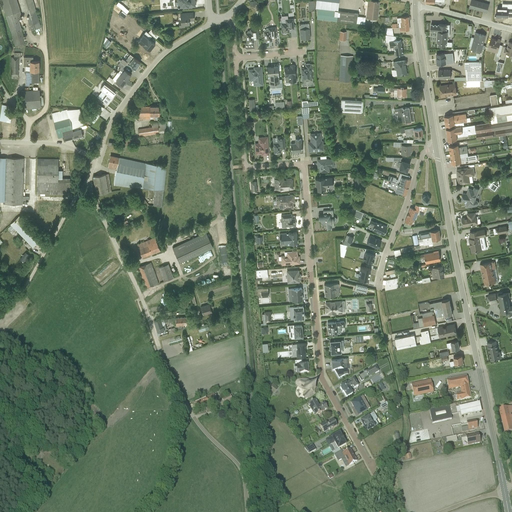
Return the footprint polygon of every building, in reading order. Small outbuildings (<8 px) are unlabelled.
[(16,0),(0,0),(15,46),(25,43),(17,18),(21,17),(16,0)] [(41,27),(32,0),(18,0),(24,16),(26,15),(31,30),(41,27)] [(178,8),(195,6),(194,3),(195,2),(195,1),(194,0),(193,0),(176,0),(176,2),(174,2),(175,7),(178,7),(178,8)] [(316,0),(316,9),(317,9),(338,11),(339,0),(316,0)] [(475,0),(471,0),(469,7),(486,12),(489,4),(475,0)] [(376,1),(376,2),(368,1),(366,18),(376,19),(379,2),(377,2),(377,1),(376,1)] [(502,8),(497,8),(497,11),(496,17),(501,17),(508,17),(508,11),(511,10),(511,7),(508,7),(508,4),(511,4),(511,3),(508,4),(507,9),(502,8)] [(338,11),(317,9),(316,19),(356,24),(357,17),(357,13),(338,11)] [(192,12),(180,14),(181,20),(179,21),(179,27),(184,27),(184,25),(189,24),(189,21),(193,20),(192,12)] [(282,23),(281,23),(282,33),(283,34),(285,34),(286,33),(289,33),(288,29),(290,29),(293,29),(292,19),(285,19),(285,21),(283,21),(282,22),(282,23)] [(131,23),(130,23),(126,28),(132,34),(137,28),(139,26),(133,20),(131,23)] [(309,24),(299,24),(300,39),(310,38),(309,24)] [(385,35),(393,36),(392,28),(396,28),(396,24),(391,24),(391,28),(385,28),(385,35)] [(439,25),(431,24),(430,30),(431,30),(431,31),(437,31),(437,42),(438,42),(438,46),(446,46),(446,42),(447,42),(448,37),(448,31),(446,31),(447,24),(439,24),(439,25)] [(264,31),(264,32),(264,42),(265,42),(266,42),(268,42),(269,41),(271,41),(271,38),(272,38),(276,38),(275,27),(267,28),(267,29),(265,29),(264,31)] [(151,29),(148,32),(156,39),(158,36),(151,29)] [(247,33),(246,33),(246,43),(247,43),(248,44),(250,44),(251,43),(253,43),(253,39),(254,39),(255,39),(258,39),(257,29),(249,29),(250,31),(248,31),(247,32),(247,33)] [(481,52),(481,53),(482,49),(484,50),(486,46),(483,45),(485,36),(475,33),(474,38),(471,37),(468,48),(471,49),(471,51),(480,54),(481,52)] [(395,55),(403,54),(401,44),(401,42),(400,40),(396,41),(395,36),(393,36),(385,35),(384,35),(386,43),(389,42),(389,48),(393,47),(395,55)] [(496,40),(491,38),(487,50),(497,53),(496,56),(499,57),(502,45),(499,45),(501,40),(497,39),(496,40)] [(511,42),(509,42),(507,47),(504,47),(503,52),(505,53),(511,55),(511,42)] [(11,58),(11,75),(18,75),(18,58),(20,58),(20,53),(14,53),(13,57),(12,57),(12,58),(11,58)] [(437,65),(454,63),(453,53),(436,55),(437,61),(436,61),(437,65)] [(129,63),(136,68),(140,63),(130,55),(126,60),(129,63)] [(340,56),(338,82),(352,82),(353,56),(340,56)] [(23,57),(23,66),(26,66),(30,66),(30,62),(33,62),(33,57),(23,57)] [(392,76),(406,74),(405,64),(406,64),(406,60),(393,62),(394,70),(391,70),(392,76)] [(120,70),(118,73),(126,80),(131,75),(123,69),(125,66),(118,61),(116,63),(120,67),(118,69),(120,70)] [(504,63),(498,61),(494,74),(500,75),(504,63)] [(25,86),(30,86),(30,82),(39,83),(39,62),(33,62),(30,62),(30,66),(26,66),(25,86)] [(466,81),(481,81),(481,62),(464,62),(466,77),(466,81)] [(304,68),(301,68),(302,82),(311,81),(310,64),(309,64),(306,64),(305,65),(305,68),(304,68)] [(284,68),(285,77),(285,84),(289,84),(289,82),(293,82),(293,83),(295,83),(295,82),(296,82),(295,67),(294,67),(294,65),(290,65),(290,68),(284,68)] [(274,67),(267,68),(268,80),(269,84),(271,84),(272,88),(282,87),(282,83),(279,83),(278,66),(277,66),(274,67)] [(263,86),(261,67),(253,67),(253,69),(248,70),(249,81),(253,81),(253,86),(263,86)] [(438,79),(451,78),(450,70),(438,71),(438,79)] [(121,87),(126,80),(118,73),(117,73),(112,79),(109,77),(106,80),(112,84),(114,81),(115,82),(121,87)] [(114,91),(104,83),(100,89),(102,91),(97,97),(107,105),(114,97),(113,96),(116,92),(114,91)] [(441,97),(456,95),(455,84),(440,86),(441,97)] [(394,92),(394,96),(405,97),(406,89),(390,88),(389,92),(394,92)] [(39,90),(21,91),(22,109),(40,108),(39,90)] [(71,107),(80,107),(81,90),(72,90),(71,107)] [(498,106),(496,94),(489,95),(491,107),(498,106)] [(363,101),(341,100),(340,112),(362,113),(363,101)] [(275,103),(275,110),(284,109),(283,102),(275,103)] [(511,111),(511,103),(504,105),(498,106),(491,107),(488,107),(490,115),(511,111)] [(93,122),(104,108),(98,104),(87,118),(93,122)] [(2,105),(0,115),(0,120),(6,122),(10,123),(12,112),(7,112),(8,106),(2,105)] [(149,106),(137,107),(138,119),(138,120),(141,120),(141,119),(154,119),(154,120),(157,120),(157,116),(159,116),(159,106),(149,106)] [(414,121),(412,106),(404,108),(403,109),(403,108),(394,109),(395,116),(397,116),(397,120),(399,119),(400,123),(407,122),(407,124),(411,123),(410,121),(414,121)] [(67,110),(51,114),(58,138),(64,137),(65,141),(71,139),(69,131),(72,130),(71,129),(84,125),(80,109),(67,110)] [(511,111),(490,115),(491,122),(511,118),(511,111)] [(455,124),(467,122),(466,118),(445,121),(446,126),(455,125),(455,124)] [(511,118),(491,122),(475,125),(476,133),(477,139),(499,136),(503,135),(511,133),(511,118)] [(138,129),(139,137),(159,134),(159,133),(158,129),(159,129),(159,122),(151,124),(151,127),(138,129)] [(69,131),(71,139),(82,136),(81,132),(82,132),(81,130),(85,128),(86,126),(84,125),(71,129),(72,130),(69,131)] [(476,133),(475,125),(462,127),(462,130),(464,130),(465,136),(468,136),(468,134),(476,133)] [(462,127),(446,129),(448,141),(457,139),(457,137),(465,136),(464,130),(462,130),(462,127)] [(422,134),(421,128),(418,129),(418,128),(416,128),(416,129),(413,130),(413,128),(404,130),(405,132),(405,137),(409,136),(408,136),(409,136),(410,136),(411,136),(413,134),(414,134),(414,136),(418,135),(418,136),(422,135),(422,134)] [(307,142),(308,152),(323,151),(323,141),(321,141),(321,133),(309,134),(310,142),(307,142)] [(283,136),(273,137),(274,153),(275,153),(275,154),(278,154),(278,153),(280,153),(280,149),(281,149),(285,149),(283,136)] [(258,137),(258,143),(254,143),(255,155),(261,154),(261,156),(269,155),(267,137),(258,137)] [(291,152),(302,152),(301,139),(294,139),(295,143),(290,144),(291,152)] [(410,146),(401,145),(400,154),(410,155),(410,146)] [(451,159),(468,156),(467,150),(450,153),(451,159)] [(469,160),(469,161),(477,160),(476,155),(468,156),(451,159),(452,164),(461,163),(461,161),(464,160),(464,161),(469,160)] [(115,176),(114,185),(142,188),(145,163),(119,157),(119,158),(110,156),(108,164),(108,165),(108,168),(116,170),(115,176)] [(0,200),(3,201),(3,204),(22,204),(23,163),(23,158),(0,157),(0,200)] [(328,158),(316,159),(317,168),(318,168),(319,173),(329,172),(329,168),(334,167),(333,159),(328,159),(328,158)] [(37,159),(37,165),(36,193),(69,194),(70,178),(58,178),(58,159),(37,159)] [(398,169),(406,172),(407,168),(408,168),(410,163),(401,161),(401,162),(398,162),(397,167),(399,168),(398,169)] [(166,165),(146,163),(143,188),(154,189),(153,206),(162,207),(166,165)] [(475,176),(473,168),(468,168),(456,170),(459,185),(473,182),(472,176),(475,176)] [(111,192),(108,174),(93,177),(96,194),(111,192)] [(361,175),(354,175),(355,186),(362,186),(361,175)] [(389,181),(408,187),(410,179),(408,179),(399,176),(397,180),(395,179),(396,178),(391,176),(389,181)] [(332,177),(315,179),(315,186),(316,186),(317,190),(325,190),(325,188),(333,187),(332,177)] [(283,178),(275,179),(275,189),(280,189),(280,191),(293,189),(292,179),(286,180),(286,181),(283,182),(283,178)] [(385,186),(395,189),(394,192),(405,195),(408,187),(389,181),(386,180),(385,186)] [(494,190),(497,186),(499,186),(498,180),(487,182),(488,188),(490,187),(494,190)] [(477,194),(479,189),(474,187),(473,190),(469,189),(467,194),(462,194),(462,201),(464,201),(465,201),(466,203),(467,207),(477,206),(478,205),(478,203),(477,201),(476,201),(476,199),(479,200),(480,195),(477,194)] [(136,193),(133,195),(146,210),(148,208),(147,206),(148,205),(146,202),(148,200),(146,199),(145,200),(142,197),(140,198),(136,193)] [(293,195),(275,198),(275,199),(273,199),(272,200),(273,206),(274,207),(278,207),(279,208),(280,209),(281,209),(282,209),(292,208),(292,201),(293,200),(293,196),(293,195)] [(424,195),(422,198),(421,201),(423,203),(427,203),(429,201),(429,198),(427,196),(425,195),(424,195)] [(132,197),(126,200),(132,209),(137,205),(132,197)] [(414,209),(410,207),(404,222),(405,222),(411,225),(413,221),(414,222),(418,210),(425,213),(425,212),(433,213),(434,208),(415,205),(414,209)] [(323,214),(318,214),(318,219),(319,219),(319,220),(320,221),(320,222),(321,223),(322,224),(323,224),(324,225),(325,225),(326,225),(326,228),(329,227),(334,227),(334,223),(334,222),(335,222),(336,222),(336,221),(336,220),(336,219),(336,218),(335,217),(334,217),(333,217),(332,210),(323,211),(323,214)] [(356,210),(353,216),(360,219),(363,213),(356,210)] [(462,218),(463,227),(481,224),(480,219),(476,219),(475,212),(466,214),(467,217),(462,218)] [(291,214),(281,215),(281,220),(281,227),(295,226),(295,225),(295,224),(295,222),(294,219),(291,219),(291,218),(291,214)] [(10,224),(11,225),(8,228),(12,232),(15,229),(29,244),(32,247),(41,239),(37,235),(19,216),(10,224)] [(135,220),(129,222),(132,229),(138,227),(135,220)] [(371,220),(368,228),(383,235),(387,226),(371,220)] [(497,233),(498,234),(507,232),(506,226),(496,228),(495,228),(496,233),(497,233)] [(469,239),(471,252),(483,250),(481,244),(483,244),(484,243),(483,237),(486,236),(485,229),(470,232),(471,239),(469,239)] [(419,239),(439,235),(438,230),(418,234),(419,239)] [(205,232),(172,248),(179,263),(213,247),(205,232)] [(296,232),(279,234),(280,244),(284,244),(284,245),(297,243),(296,236),(296,233),(296,232)] [(351,243),(353,237),(346,235),(343,244),(349,246),(350,243),(351,243)] [(367,243),(378,248),(381,240),(370,235),(367,243)] [(440,239),(439,235),(419,239),(418,240),(419,246),(423,245),(432,244),(432,241),(440,239)] [(155,237),(137,245),(142,257),(160,250),(155,237)] [(349,259),(349,260),(352,260),(351,263),(362,265),(363,258),(366,256),(369,257),(367,264),(370,265),(372,257),(380,259),(382,252),(351,247),(350,251),(347,251),(345,259),(349,259)] [(405,248),(393,251),(394,256),(401,255),(400,251),(406,250),(405,248)] [(296,251),(284,252),(284,256),(280,256),(281,265),(299,263),(299,259),(298,259),(298,257),(297,257),(296,251)] [(420,259),(424,258),(425,263),(440,261),(438,251),(433,252),(419,255),(420,259)] [(380,259),(372,257),(370,265),(368,268),(376,271),(380,259)] [(495,261),(480,264),(485,285),(499,282),(495,261)] [(151,263),(138,267),(145,288),(158,284),(151,263)] [(168,264),(158,268),(163,281),(173,278),(168,264)] [(441,266),(430,269),(432,278),(443,276),(441,266)] [(256,270),(256,277),(257,277),(256,281),(262,280),(261,277),(267,277),(267,269),(256,270)] [(298,271),(286,272),(287,283),(299,282),(298,278),(300,278),(300,274),(298,275),(298,271)] [(385,290),(396,288),(397,278),(385,280),(385,290)] [(338,283),(324,285),(325,297),(339,295),(338,287),(338,283)] [(367,288),(355,285),(354,290),(366,294),(367,288)] [(267,288),(257,288),(258,295),(261,295),(261,297),(268,296),(267,288)] [(301,288),(288,289),(289,301),(302,300),(301,288)] [(506,316),(511,314),(511,312),(511,311),(511,305),(510,306),(508,297),(510,297),(509,293),(498,295),(498,294),(496,294),(488,295),(488,296),(486,297),(487,301),(489,301),(490,303),(497,302),(497,300),(499,299),(500,308),(501,313),(506,312),(506,316)] [(179,298),(183,296),(182,294),(172,297),(174,304),(180,302),(179,298)] [(435,309),(450,306),(449,299),(429,304),(431,310),(435,309)] [(344,301),(325,303),(326,313),(330,313),(330,314),(336,314),(336,313),(342,312),(341,312),(342,312),(342,311),(345,311),(344,301)] [(426,310),(425,301),(414,303),(415,311),(426,310)] [(212,303),(200,307),(203,315),(211,313),(210,309),(213,308),(212,303)] [(303,306),(289,307),(290,320),(304,319),(303,306)] [(450,306),(435,309),(437,317),(445,315),(445,316),(452,314),(450,306)] [(423,326),(423,327),(436,324),(433,311),(421,314),(422,317),(422,318),(423,326)] [(423,326),(422,318),(417,319),(418,322),(417,322),(416,316),(413,317),(414,323),(412,323),(413,328),(423,326)] [(179,329),(184,328),(184,325),(187,324),(186,317),(176,317),(176,318),(173,318),(174,326),(175,326),(175,327),(179,327),(179,329)] [(153,321),(157,333),(166,329),(163,318),(153,321)] [(336,322),(327,322),(328,329),(329,334),(337,334),(336,327),(340,327),(345,327),(344,321),(339,321),(339,322),(336,322)] [(437,327),(439,337),(456,334),(455,326),(454,324),(443,327),(442,326),(437,327)] [(294,325),(287,325),(288,332),(289,332),(289,337),(291,337),(291,339),(295,338),(295,337),(302,337),(301,325),(294,326),(294,325)] [(428,330),(420,332),(423,344),(431,342),(428,330)] [(340,341),(330,341),(330,342),(330,346),(329,346),(329,349),(330,349),(331,353),(330,353),(331,353),(341,353),(341,349),(343,349),(343,340),(340,340),(340,341)] [(451,342),(446,343),(447,348),(452,347),(452,350),(459,348),(458,341),(451,342)] [(488,346),(491,360),(501,358),(500,351),(498,352),(496,341),(487,342),(488,346)] [(306,343),(294,344),(295,351),(296,351),(296,356),(305,356),(305,351),(304,351),(304,347),(306,347),(306,343)] [(462,355),(453,357),(454,361),(449,361),(450,366),(460,364),(459,363),(463,362),(462,355)] [(348,358),(331,359),(332,371),(334,371),(339,379),(345,375),(347,375),(347,370),(349,370),(348,358)] [(295,363),(296,362),(297,370),(298,370),(299,373),(308,373),(307,361),(302,362),(301,359),(294,359),(295,363)] [(368,378),(379,372),(376,366),(365,372),(368,378)] [(460,388),(468,386),(466,376),(446,380),(448,390),(460,388)] [(314,394),(314,393),(313,392),(314,392),(314,391),(314,390),(314,389),(315,389),(315,388),(315,387),(314,387),(313,387),(312,385),(313,385),(313,384),(313,383),(312,383),(312,382),(311,383),(308,381),(309,381),(308,381),(308,382),(305,380),(302,379),(299,379),(297,380),(296,380),(295,381),(295,382),(295,383),(295,385),(296,386),(299,389),(300,390),(302,390),(303,390),(302,391),(302,392),(303,392),(303,394),(302,395),(302,396),(302,398),(302,399),(302,400),(303,401),(305,401),(306,400),(312,396),(313,395),(314,394)] [(343,393),(346,398),(353,395),(350,390),(354,389),(358,387),(354,379),(349,381),(350,382),(347,384),(346,383),(340,387),(341,388),(340,388),(342,393),(343,393)] [(408,386),(410,398),(433,393),(430,380),(411,384),(411,385),(408,386)] [(265,383),(265,389),(272,395),(278,388),(271,382),(265,383)] [(468,386),(460,388),(461,393),(455,394),(455,396),(455,397),(455,399),(456,399),(456,401),(470,398),(468,386)] [(205,398),(208,405),(217,401),(214,394),(205,398)] [(231,398),(230,395),(221,399),(224,405),(233,401),(231,398)] [(351,403),(354,408),(351,409),(352,411),(355,417),(370,409),(363,396),(351,403)] [(205,398),(195,403),(198,409),(208,405),(205,398)] [(404,400),(407,415),(415,413),(412,399),(404,400)] [(314,417),(327,409),(324,403),(319,406),(315,400),(307,404),(314,417)] [(459,409),(456,410),(457,413),(459,412),(461,417),(481,413),(479,403),(459,407),(459,409)] [(455,404),(429,410),(432,424),(451,419),(451,415),(457,414),(457,413),(456,410),(455,404)] [(499,410),(505,433),(511,431),(511,406),(511,407),(499,410)] [(368,417),(360,422),(366,432),(374,428),(368,417)] [(319,426),(324,434),(325,433),(325,434),(328,432),(328,431),(331,430),(333,430),(332,429),(337,426),(333,420),(330,422),(327,424),(326,422),(319,426)] [(475,421),(466,423),(467,427),(461,428),(462,433),(473,431),(473,429),(477,428),(475,421)] [(339,433),(326,441),(328,446),(334,443),(337,449),(332,452),(334,455),(340,451),(339,449),(346,445),(345,444),(344,441),(341,437),(339,434),(339,433)] [(467,436),(465,436),(467,446),(480,443),(478,434),(474,435),(474,436),(468,437),(467,436)] [(35,445),(32,442),(26,449),(29,452),(27,455),(29,457),(31,455),(31,456),(37,449),(34,446),(35,445)] [(305,448),(309,454),(316,450),(312,444),(305,448)] [(334,455),(333,455),(337,462),(344,458),(349,466),(357,462),(350,449),(345,452),(343,449),(340,451),(334,455)]
